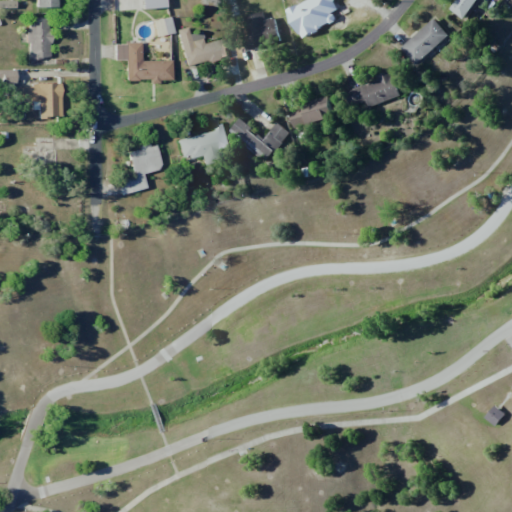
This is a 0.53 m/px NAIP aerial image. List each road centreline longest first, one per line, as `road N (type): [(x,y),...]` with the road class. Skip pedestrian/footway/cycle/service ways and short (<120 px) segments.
road 1 (residential): [(406,0),(352,57),(97,129)]
road 2 (residential): [(95,228),(94,0)]
